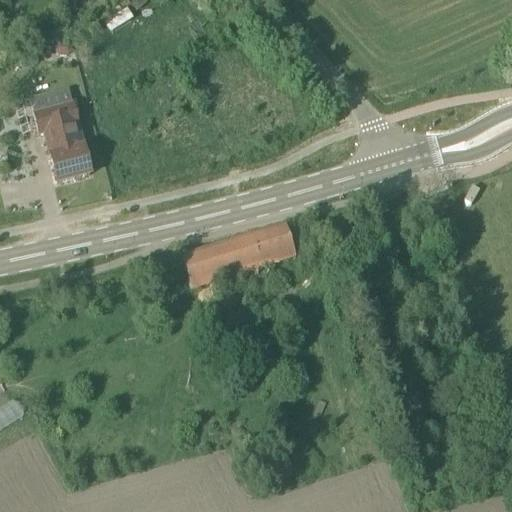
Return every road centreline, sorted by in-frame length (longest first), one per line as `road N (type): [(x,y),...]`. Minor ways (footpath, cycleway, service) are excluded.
road 1 (secondary): [(0,264),(385,168)]
road 2 (unclassified): [(385,168),(371,125),(255,0)]
